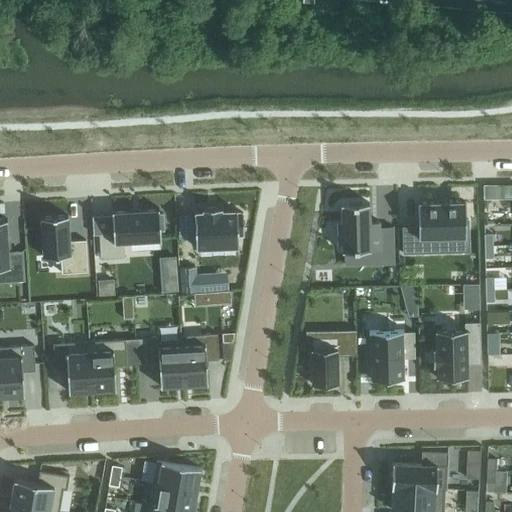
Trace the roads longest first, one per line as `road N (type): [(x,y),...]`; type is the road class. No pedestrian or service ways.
road 1 (residential): [(0,172),(289,152)]
road 2 (residential): [(289,152),(247,423)]
road 3 (residential): [(0,437),(247,423)]
road 4 (residential): [(289,152),(511,148)]
road 5 (residential): [(353,418),(511,417)]
